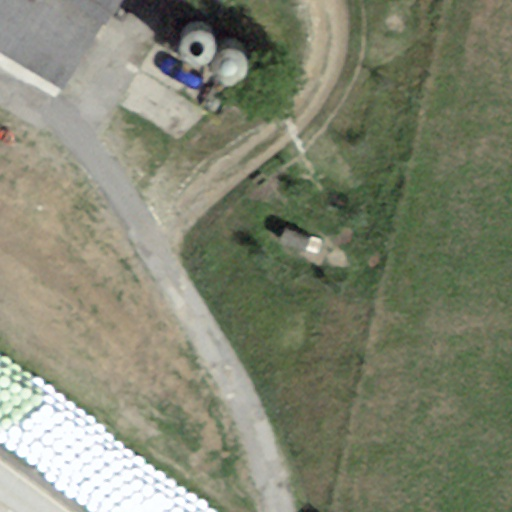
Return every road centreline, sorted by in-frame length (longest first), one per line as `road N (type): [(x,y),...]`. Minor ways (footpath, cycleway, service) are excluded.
road 1 (track): [(22,99),(136,240),(269,460),(273,511)]
road 2 (track): [(136,240),(304,109),(322,55),(312,0)]
